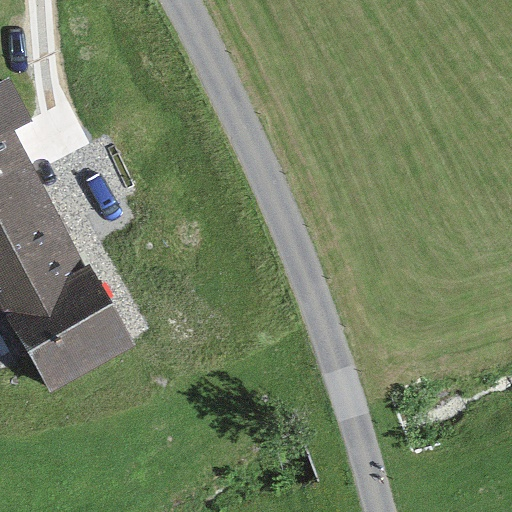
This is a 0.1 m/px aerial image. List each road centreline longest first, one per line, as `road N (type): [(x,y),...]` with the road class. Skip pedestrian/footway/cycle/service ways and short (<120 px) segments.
road 1 (unclassified): [(381,511),(288,229),(183,0)]
road 2 (track): [(58,124),(41,0)]
